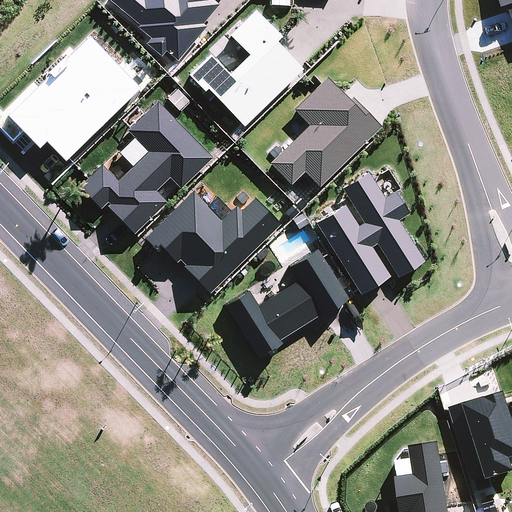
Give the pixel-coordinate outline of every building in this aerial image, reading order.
[(164,51),(177,61),(205,26),(201,23),(218,5),(211,0),(108,0),(138,25),(136,27),(149,38),(145,43),(160,56),(164,51)] [(212,97),(241,126),(301,70),(274,42),(279,37),(253,10),(226,35),(245,55),(226,74),(207,54),(186,74),(208,100),(212,97)] [(290,110),(304,125),(264,163),(288,188),(302,174),(317,189),(381,127),(351,96),(346,99),(324,77),(290,110)] [(147,151),(116,181),(100,165),(77,186),(99,209),(106,202),(108,204),(106,206),(132,234),(165,202),(154,191),(168,177),(179,188),(211,157),(156,101),(126,130),(147,151)] [(342,205),(314,223),(358,294),(388,276),(370,247),(374,244),(395,277),(422,261),(397,220),(407,213),(393,191),(382,197),(367,172),(339,188),(361,222),(356,225),(342,205)] [(191,190),(142,236),(153,247),(156,244),(160,249),(165,245),(184,264),(182,266),(207,292),(279,224),(253,198),(240,211),(234,205),(228,211),(214,196),(205,205),(191,190)] [(318,316),(347,298),(316,248),(288,267),(296,280),(255,304),(246,290),(223,305),(256,357),(280,343),(278,339),(317,315),(318,316)] [(483,397),(448,408),(470,481),(484,477),(485,481),(511,472),(511,466),(509,459),(511,458),(511,403),(507,405),(503,393),(484,400),(483,397)] [(447,511),(438,444),(410,448),(414,477),(395,480),(397,500),(389,501),(390,511),(447,511)]
